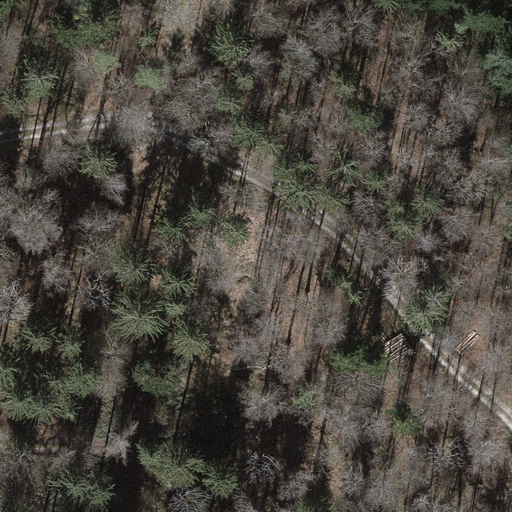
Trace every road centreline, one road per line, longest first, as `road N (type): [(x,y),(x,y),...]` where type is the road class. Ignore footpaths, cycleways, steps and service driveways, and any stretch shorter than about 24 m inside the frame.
road 1 (track): [(511,415),(376,265),(241,159),(158,124),(0,132)]
road 2 (track): [(0,437),(115,444),(171,471),(188,511)]
road 3 (track): [(158,124),(187,0)]
